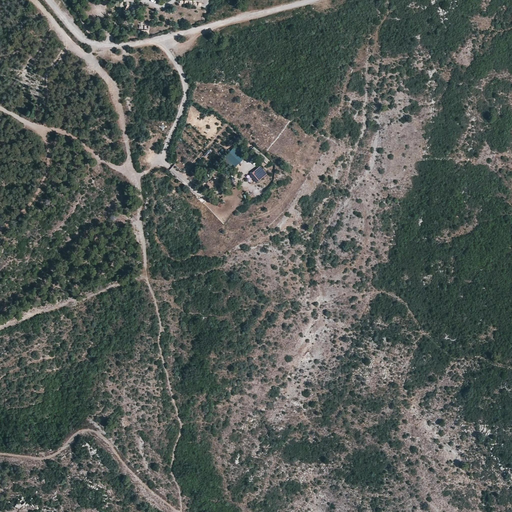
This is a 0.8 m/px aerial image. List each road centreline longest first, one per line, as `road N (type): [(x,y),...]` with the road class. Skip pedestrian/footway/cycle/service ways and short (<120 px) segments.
road 1 (track): [(145,277),(129,178),(74,135),(0,109)]
road 2 (track): [(129,178),(115,85),(27,0)]
road 3 (unclassified): [(145,39),(165,49),(186,88),(163,154),(129,178)]
road 4 (unclassified): [(316,0),(145,39)]
